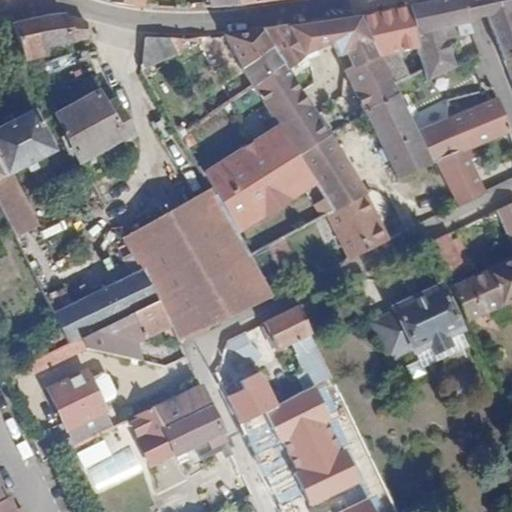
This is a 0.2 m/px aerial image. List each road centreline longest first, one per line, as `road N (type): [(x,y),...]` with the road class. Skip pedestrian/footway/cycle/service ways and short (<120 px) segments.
road 1 (residential): [(511,196),(212,338),(202,368),(267,511)]
road 2 (residential): [(379,0),(238,19),(133,22),(56,1),(0,16)]
road 3 (residential): [(473,0),(511,115)]
